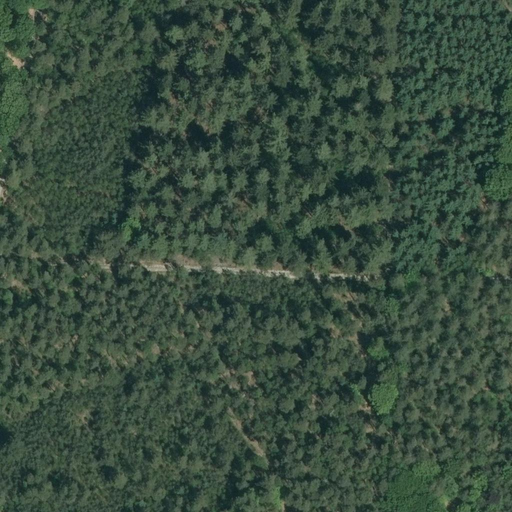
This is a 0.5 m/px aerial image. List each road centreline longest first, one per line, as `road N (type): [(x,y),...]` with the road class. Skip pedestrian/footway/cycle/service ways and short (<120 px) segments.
road 1 (track): [(387,279),(0,261)]
road 2 (track): [(392,0),(387,279)]
road 3 (track): [(41,0),(0,180)]
road 4 (track): [(387,279),(511,283)]
